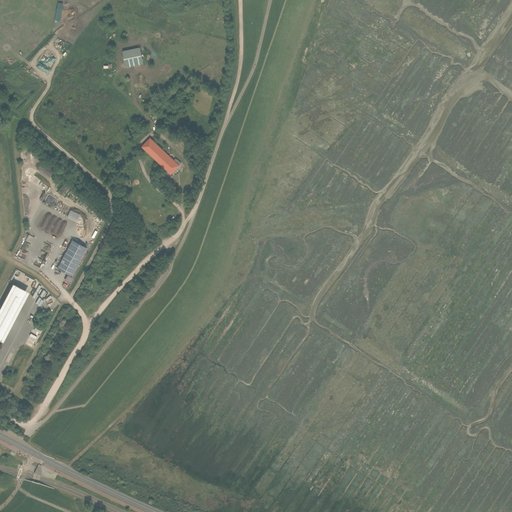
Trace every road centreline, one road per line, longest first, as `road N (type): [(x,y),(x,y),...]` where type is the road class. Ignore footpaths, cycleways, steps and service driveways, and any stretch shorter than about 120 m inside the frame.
road 1 (track): [(166,245),(127,204),(0,106)]
road 2 (track): [(181,185),(180,232),(87,330)]
road 3 (tertiary): [(155,511),(0,435)]
road 4 (track): [(196,208),(184,222),(143,170),(142,141),(151,136),(171,146)]
road 5 (track): [(270,0),(254,65),(225,126)]
road 6 (track): [(239,0),(240,72),(225,126)]
